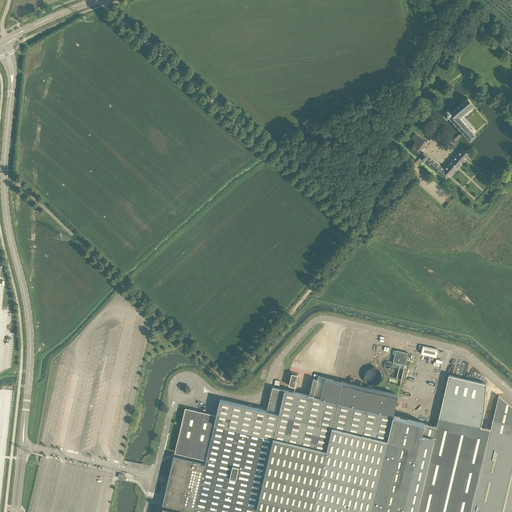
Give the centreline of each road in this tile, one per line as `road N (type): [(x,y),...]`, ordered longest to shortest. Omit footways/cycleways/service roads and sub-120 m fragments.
road 1 (unclassified): [(361,229),(228,381),(32,204)]
road 2 (unclassified): [(103,0),(361,229)]
road 3 (tertiary): [(21,446),(32,204)]
road 4 (tertiary): [(32,204),(37,123),(54,51)]
